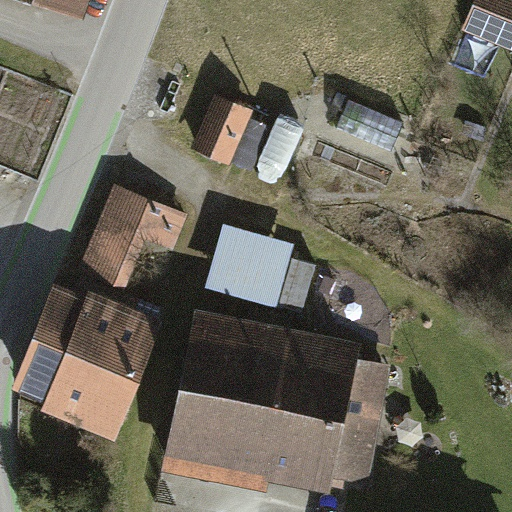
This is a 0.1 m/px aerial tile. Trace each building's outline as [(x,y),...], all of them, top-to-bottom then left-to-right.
[(82,0),(47,0),(79,11),(82,0)] [(511,0),(473,0),(463,28),(511,47),(511,0)] [(252,108),(213,92),(190,147),(229,163),(252,108)] [(194,214),(115,182),(79,271),(128,290),(148,240),(179,252),(194,214)] [(294,240),(227,221),(209,284),(276,304),(294,240)] [(84,290),(56,279),(13,388),(43,400),(41,406),(118,437),(166,316),(87,284),(84,290)] [(362,340),(195,306),(162,464),(267,486),(269,473),(331,486),(334,473),(372,481),(396,361),(359,354),(362,340)]
